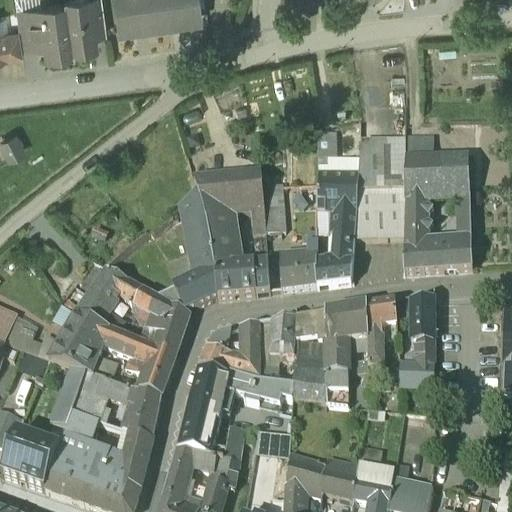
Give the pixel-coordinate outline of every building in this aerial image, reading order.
[(87,0),(72,0),(63,1),(63,5),(69,47),(94,44),(92,29),(91,29),(87,3),(88,3),(87,0)] [(112,0),(117,32),(187,23),(186,19),(199,17),(196,0),(112,0)] [(88,3),(87,3),(91,29),(92,29),(104,27),(100,1),(88,3)] [(63,5),(38,8),(39,14),(27,16),(30,41),(43,40),(45,54),(70,51),(69,47),(63,5)] [(27,16),(15,17),(17,33),(19,43),(30,41),(27,16)] [(17,33),(6,35),(9,58),(21,57),(17,33)] [(6,35),(0,35),(0,59),(9,58),(6,35)] [(243,78),(256,145),(282,140),(269,73),(243,78)] [(14,136),(0,143),(8,158),(21,152),(14,136)] [(406,147),(405,168),(435,167),(434,139),(406,140),(406,147)] [(335,141),(319,141),(319,161),(335,161),(335,141)] [(405,168),(406,147),(361,148),(359,183),(356,220),(354,243),(354,246),(361,246),(406,245),(406,207),(404,207),(405,168)] [(405,168),(404,207),(406,207),(428,207),(459,206),(470,205),(468,166),(435,167),(405,168)] [(262,178),(226,181),(233,221),(251,219),(264,217),(264,205),(262,178)] [(226,181),(194,184),(200,202),(209,235),(214,273),(235,271),(231,221),(233,221),(226,181)] [(359,183),(319,182),(319,199),(318,217),(318,219),(330,219),(356,220),(359,183)] [(197,285),(175,295),(186,319),(217,304),(214,273),(209,235),(200,202),(184,214),(197,285)] [(283,204),(264,205),(264,217),(266,239),(285,238),(283,204)] [(470,205),(459,206),(461,254),(472,253),(470,205)] [(428,207),(406,207),(406,245),(405,258),(441,255),(441,247),(428,248),(428,207)] [(264,217),(251,219),(253,240),(266,239),(264,217)] [(356,220),(330,219),(330,240),(335,241),(354,243),(356,220)] [(316,259),(317,237),(308,238),(308,260),(316,259)] [(354,243),(335,241),(333,255),(333,265),(325,265),(325,267),(316,269),(317,293),(350,289),(354,246),(354,243)] [(461,254),(457,254),(458,276),(472,275),(472,253),(461,254)] [(405,258),(404,258),(404,280),(458,276),(457,254),(441,255),(405,258)] [(301,261),(281,263),(282,297),(317,293),(316,269),(316,266),(316,259),(308,260),(301,261)] [(268,274),(270,299),(282,297),(281,263),(268,264),(268,274)] [(254,274),(235,276),(235,271),(214,273),(217,304),(270,299),(268,274),(254,275),(254,274)] [(144,297),(108,275),(77,320),(100,331),(119,302),(136,312),(144,297)] [(175,295),(158,304),(185,320),(186,319),(175,295)] [(158,304),(157,304),(144,297),(136,312),(155,323),(148,335),(160,340),(155,354),(176,362),(190,323),(185,320),(158,304)] [(433,304),(411,306),(411,308),(411,336),(411,347),(433,347),(433,304)] [(411,306),(395,308),(397,330),(397,336),(411,336),(411,308),(411,306)] [(395,308),(366,312),(368,345),(382,346),(382,345),(381,333),(397,330),(395,308)] [(366,312),(326,319),(326,321),(326,344),(326,369),(327,382),(348,380),(347,349),(363,346),(368,345),(366,312)] [(16,322),(0,314),(0,348),(4,350),(16,322)] [(511,315),(503,315),(500,374),(511,374),(511,315)] [(100,331),(77,320),(49,367),(87,380),(91,382),(100,357),(102,352),(109,355),(142,368),(147,352),(108,336),(109,335),(100,331)] [(326,321),(297,326),(297,349),(326,344),(326,321)] [(297,324),(272,328),(270,363),(270,366),(295,367),(297,326),(297,324)] [(41,350),(32,346),(37,336),(17,326),(6,348),(35,362),(41,350)] [(259,362),(270,363),(272,328),(260,330),(259,362)] [(240,362),(236,381),(237,382),(237,380),(259,386),(259,373),(259,362),(260,330),(240,334),(240,362)] [(397,330),(381,333),(382,345),(397,342),(397,336),(397,330)] [(207,353),(223,358),(226,342),(227,337),(221,338),(217,340),(213,342),(212,344),(210,346),(207,353)] [(382,346),(368,345),(368,351),(368,367),(368,373),(384,373),(382,346)] [(433,372),(433,347),(411,347),(411,348),(413,348),(416,348),(416,353),(416,372),(433,372)] [(18,356),(5,351),(1,361),(14,366),(18,356)] [(176,362),(155,354),(155,355),(147,352),(142,368),(138,379),(146,382),(140,397),(161,404),(176,362)] [(223,358),(207,353),(199,374),(218,379),(223,380),(224,378),(236,381),(240,362),(223,358)] [(270,363),(259,362),(259,373),(278,375),(278,388),(294,390),(296,366),(295,367),(270,366),(270,363)] [(326,369),(296,366),(294,390),(293,406),(327,411),(326,382),(327,382),(326,369)] [(368,367),(357,367),(357,380),(368,380),(368,373),(368,367)] [(399,371),(389,372),(388,394),(399,394),(399,371)] [(416,372),(399,371),(399,394),(399,400),(435,400),(435,394),(433,394),(433,372),(416,372)] [(259,373),(259,386),(278,388),(278,375),(259,373)] [(218,379),(199,374),(189,409),(178,458),(197,461),(201,448),(212,403),(216,390),(218,379)] [(511,374),(500,374),(499,399),(511,399),(511,374)] [(71,375),(52,430),(68,436),(74,420),(82,395),(87,380),(71,375)] [(237,382),(224,378),(223,380),(218,379),(216,390),(228,394),(254,400),(275,402),(278,388),(259,386),(237,380),(237,382)] [(161,405),(130,396),(106,388),(106,387),(91,382),(87,380),(82,395),(100,401),(106,403),(130,411),(126,421),(131,423),(156,430),(161,405)] [(348,380),(326,382),(327,411),(327,412),(348,415),(348,380)] [(228,394),(216,390),(212,403),(224,406),(228,394)] [(100,401),(82,395),(74,420),(92,426),(95,415),(96,414),(100,401)] [(95,415),(101,417),(106,403),(100,401),(96,414),(95,415)] [(208,450),(213,451),(224,406),(212,403),(201,448),(208,450)] [(101,417),(95,415),(92,426),(91,427),(93,427),(100,430),(104,431),(107,420),(101,417)] [(23,426),(0,416),(0,454),(10,458),(17,439),(23,426)] [(156,430),(131,423),(127,436),(153,443),(156,430)] [(93,427),(84,451),(92,454),(100,430),(93,427)] [(229,434),(225,455),(223,466),(231,468),(228,479),(236,480),(237,473),(244,437),(229,434)] [(511,436),(507,436),(497,511),(510,511),(511,508),(511,436)] [(257,439),(244,437),(237,473),(239,473),(244,450),(255,452),(257,439)] [(36,445),(17,439),(10,458),(1,481),(45,497),(60,456),(61,454),(48,450),(51,443),(38,438),(36,445)] [(131,439),(125,464),(109,460),(105,472),(143,484),(153,446),(131,439)] [(276,461),(289,462),(290,441),(277,440),(276,461)] [(65,444),(61,454),(60,456),(80,463),(84,451),(65,444)] [(201,448),(197,461),(205,463),(208,450),(201,448)] [(213,451),(208,450),(205,463),(216,465),(216,464),(223,466),(225,455),(213,451)] [(80,463),(65,504),(87,511),(134,511),(140,496),(143,484),(105,472),(99,489),(90,486),(101,457),(92,454),(84,451),(80,463)] [(376,457),(362,454),(360,473),(372,475),(376,457)] [(60,456),(45,497),(65,504),(80,463),(60,456)] [(109,460),(101,457),(90,486),(99,489),(105,472),(109,460)] [(197,461),(178,458),(175,468),(192,471),(191,473),(212,477),(216,465),(205,463),(197,461)] [(398,461),(395,479),(404,480),(406,462),(398,461)] [(319,468),(289,462),(286,491),(287,491),(285,509),(285,511),(302,511),(303,500),(321,504),(322,500),(324,480),(326,480),(327,473),(319,472),(319,468)] [(212,477),(210,486),(225,489),(228,479),(231,468),(223,466),(216,464),(216,465),(212,477)] [(360,473),(328,466),(327,473),(326,480),(344,484),(357,487),(360,473)] [(192,471),(175,468),(161,511),(201,511),(204,504),(207,495),(187,487),(191,473),(192,471)] [(210,486),(212,477),(191,473),(187,487),(207,495),(210,486)] [(225,489),(222,509),(223,510),(226,500),(234,500),(240,473),(239,473),(237,473),(236,480),(228,479),(225,489)] [(372,475),(360,473),(357,487),(353,508),(369,510),(378,511),(389,511),(393,488),(395,479),(372,475)] [(402,489),(404,480),(395,479),(393,488),(402,489)] [(326,480),(324,480),(322,500),(338,504),(344,484),(326,480)] [(357,487),(344,484),(338,504),(353,508),(357,487)] [(225,489),(210,486),(207,495),(204,504),(222,509),(225,489)] [(402,489),(393,488),(389,511),(428,511),(431,495),(402,489)] [(450,499),(431,495),(428,511),(480,511),(481,506),(450,499)]
